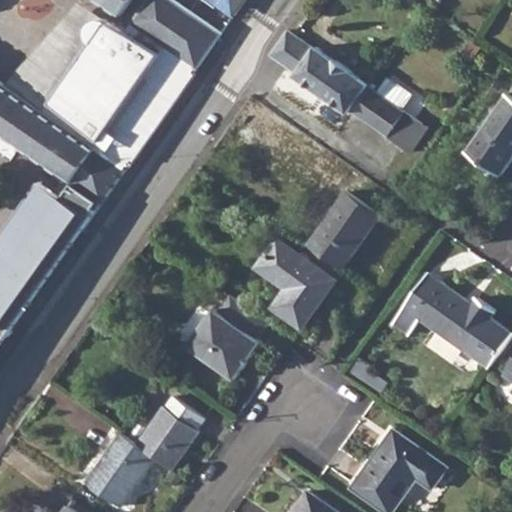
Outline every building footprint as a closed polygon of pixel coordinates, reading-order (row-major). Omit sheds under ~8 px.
[(0,0),(0,127),(76,179),(64,198),(85,213),(91,217),(104,200),(104,199),(197,66),(209,51),(220,34),(221,33),(174,0),(149,0),(128,32),(107,19),(106,19),(104,19),(103,19),(101,19),(99,20),(96,21),(94,23),(92,25),(91,27),(91,28),(90,30),(90,33),(90,35),(92,38),(92,39),(93,41),(44,110),(0,79),(0,0),(94,0),(100,4),(103,0),(123,14),(131,0),(0,0)] [(214,0),(229,10),(239,8),(244,0),(214,0)] [(272,53),(277,57),(298,71),(296,74),(350,111),(351,108),(369,83),(370,82),(317,45),(316,47),(294,32),(289,29),(272,53)] [(369,83),(351,108),(411,150),(429,126),(369,83)] [(511,94),(510,93),(470,151),(503,173),(511,159),(511,94)] [(48,178),(0,244),(0,315),(17,328),(91,217),(48,178)] [(346,190),(310,242),(344,265),(381,214),(346,190)] [(279,238),(260,266),(289,287),(276,306),(303,324),(336,278),(279,238)] [(422,317),(492,365),(511,335),(511,329),(490,314),(494,308),(479,297),(474,303),(429,272),(395,320),(412,331),(422,317)] [(269,320),(230,293),(218,310),(213,306),(188,343),(236,377),(261,339),(257,336),(269,320)] [(0,353),(17,328),(0,315),(0,353)] [(165,404),(139,442),(156,454),(173,466),(200,427),(198,426),(206,416),(175,394),(168,405),(165,404)] [(396,427),(356,485),(394,510),(419,474),(435,485),(449,464),(396,427)] [(139,442),(123,430),(89,480),(122,503),(156,454),(139,442)] [(342,511),(310,489),(293,511),(342,511)] [(82,511),(70,503),(63,511),(56,511),(45,505),(40,511),(82,511)]
